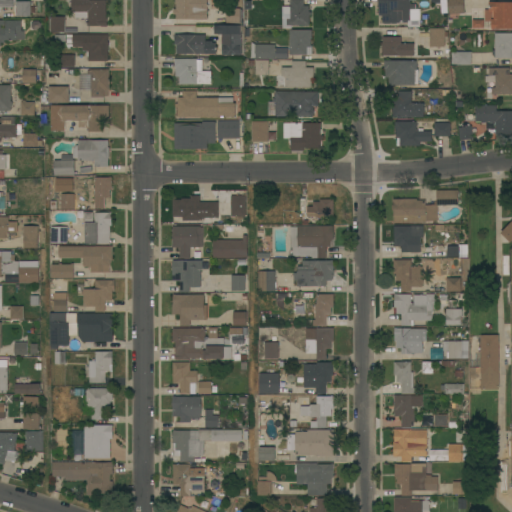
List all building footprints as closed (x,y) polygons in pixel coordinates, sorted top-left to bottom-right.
[(106,0),(106,20),(101,20),(101,26),(87,26),(87,18),(75,18),(75,12),(70,12),(70,0),(106,0)] [(175,19),(175,14),(173,14),(173,9),(175,9),(175,4),(174,4),(174,0),(207,0),(207,19),(175,19)] [(291,25),(291,27),(282,27),(282,6),(289,7),(289,0),(303,0),(303,5),(309,5),(309,12),(311,12),(311,15),(309,15),(309,25),(291,25)] [(409,0),(409,4),(415,4),(415,9),(419,9),(419,26),(407,26),(407,20),(399,20),(399,23),(382,23),(382,15),(378,15),(378,6),(377,7),(377,0),(409,0)] [(440,3),(431,3),(431,0),(440,0),(440,1),(446,1),(447,13),(441,13),(440,3)] [(463,0),(464,13),(448,14),(447,0),(463,0)] [(30,1),(30,7),(34,7),(34,13),(30,13),(30,16),(15,16),(15,2),(30,1)] [(511,2),(511,29),(489,29),(489,21),(484,21),(485,10),(489,10),(489,2),(511,2)] [(225,23),(225,8),(240,8),(240,23),(225,23)] [(50,16),(64,17),(64,32),(50,32),(50,16)] [(483,27),(472,27),(472,19),(483,20),(483,27)] [(0,20),(4,20),(4,25),(0,25),(0,28),(5,28),(5,21),(21,20),(21,31),(23,31),(24,40),(4,40),(4,43),(0,43),(0,20)] [(221,55),(221,33),(215,33),(215,25),(241,25),(241,55),(221,55)] [(429,28),(444,28),(444,47),(429,47),(429,28)] [(289,55),(289,30),(311,30),(311,38),(310,38),(310,45),(311,45),(311,54),(289,55)] [(481,46),(471,46),(471,36),(477,36),(477,33),(481,33),(481,46)] [(511,33),(511,58),(494,58),(494,55),(492,55),(492,50),(494,50),(494,33),(511,33)] [(107,34),(107,42),(108,42),(108,47),(107,47),(107,61),(88,61),(88,57),(86,57),(86,51),(83,51),(83,47),(72,47),(72,46),(66,46),(66,35),(107,34)] [(176,54),(176,45),(174,45),(174,35),(205,35),(205,41),(212,41),(212,43),(215,43),(215,54),(176,54)] [(381,55),(381,46),(379,46),(379,43),(382,43),(382,37),(400,37),(400,43),(414,44),(413,56),(381,55)] [(275,45),(275,59),(254,59),(254,58),(251,58),(251,42),(255,44),(275,45)] [(456,65),(456,64),(451,64),(451,52),(456,52),(471,52),(471,65),(456,65)] [(74,67),(61,67),(60,55),(74,55),(74,67)] [(179,84),(179,77),(175,77),(175,68),(174,68),(174,59),(196,59),(196,60),(202,60),(202,71),(211,71),(211,84),(179,84)] [(268,60),(268,63),(270,63),(269,72),(268,72),(268,75),(255,75),(255,60),(268,60)] [(389,85),(388,78),(385,78),(385,69),(384,69),(384,61),(415,60),(416,85),(389,85)] [(285,87),(285,76),(281,76),(281,67),(291,67),(291,61),(306,61),(305,67),(313,67),(313,82),(311,82),(311,87),(285,87)] [(511,94),(491,94),(491,87),(495,87),(495,75),(488,75),(488,68),(509,68),(509,74),(511,74),(511,94)] [(22,69),(36,70),(36,83),(22,83),(22,69)] [(109,69),(108,91),(108,96),(104,96),(104,97),(90,97),(90,91),(85,91),(85,75),(86,75),(86,70),(90,70),(90,69),(109,69)] [(0,85),(10,85),(10,101),(11,102),(11,106),(11,107),(11,111),(0,111),(0,85)] [(68,87),(68,103),(48,103),(48,86),(68,87)] [(177,117),(177,107),(175,107),(175,104),(177,104),(177,97),(182,97),(182,91),(196,91),(196,98),(218,97),(218,103),(235,103),(235,117),(177,117)] [(318,92),(318,106),(313,106),(313,109),(314,109),(314,115),(312,115),(312,117),(275,116),(275,91),(318,92)] [(392,117),(392,107),(390,107),(390,104),(393,104),(392,98),(397,98),(397,91),(411,91),(411,102),(414,102),(414,103),(423,103),(423,117),(392,117)] [(21,116),(21,102),(22,102),(21,100),(25,100),(25,102),(34,102),(34,116),(21,116)] [(50,106),(108,105),(109,122),(101,122),(101,131),(87,131),(87,127),(78,127),(78,120),(64,121),(64,130),(50,131),(50,106)] [(496,105),(496,111),(511,111),(511,126),(511,134),(495,135),(495,132),(493,132),(493,129),(495,129),(495,121),(485,121),(485,123),(475,123),(475,105),(496,105)] [(0,118),(1,118),(1,117),(14,116),(14,124),(21,124),(21,135),(16,135),(16,137),(5,138),(0,138),(0,118)] [(217,139),(217,121),(239,120),(239,138),(217,139)] [(174,149),(174,123),(201,123),(201,121),(215,121),(215,144),(207,144),(207,149),(174,149)] [(251,121),(268,121),(268,142),(251,142),(251,121)] [(416,121),(416,131),(418,131),(418,128),(423,128),(423,131),(431,131),(431,142),(420,141),(420,146),(399,146),(399,138),(395,138),(395,129),(394,129),(394,122),(395,122),(395,121),(416,121)] [(320,123),(320,129),(321,129),(321,135),(323,135),(323,139),(321,139),(321,141),(321,146),(321,148),(303,148),(303,151),(289,151),(290,138),(284,138),(284,123),(289,123),(320,123)] [(449,123),(450,136),(434,136),(434,123),(449,123)] [(458,127),(471,126),(473,138),(459,140),(458,127)] [(37,147),(23,147),(23,134),(37,134),(37,147)] [(107,140),(107,147),(108,147),(108,158),(108,166),(94,166),(94,161),(77,161),(77,158),(75,158),(75,145),(77,145),(77,140),(107,140)] [(74,160),(74,175),(54,176),(53,160),(74,160)] [(95,190),(93,190),(93,187),(94,187),(94,178),(108,177),(111,177),(111,190),(109,190),(109,197),(104,197),(104,209),(95,209),(95,190)] [(393,223),(393,198),(416,198),(416,200),(425,200),(425,205),(436,205),(436,190),(457,190),(458,205),(437,205),(437,221),(425,221),(425,223),(393,223)] [(61,194),(74,194),(74,209),(61,209),(61,194)] [(204,207),(204,220),(197,220),(197,217),(187,217),(187,219),(182,219),(182,217),(172,217),(172,200),(186,199),(186,202),(193,202),(193,207),(204,207)] [(333,199),(333,216),(323,217),(323,218),(316,218),(316,216),(307,217),(306,207),(312,206),(312,202),(319,202),(319,199),(333,199)] [(205,215),(205,202),(218,202),(218,215),(205,215)] [(84,244),(84,222),(94,222),(94,213),(108,212),(111,212),(111,226),(109,226),(109,244),(84,244)] [(0,216),(8,217),(8,222),(17,222),(17,233),(16,233),(16,235),(8,235),(8,238),(0,238),(0,216)] [(511,220),(511,240),(510,242),(500,233),(511,220)] [(333,226),(333,240),(331,240),(331,247),(325,247),(325,258),(311,258),(311,256),(293,255),(293,252),(291,252),(291,247),(290,247),(290,227),(297,227),(297,225),(333,226)] [(24,248),(24,235),(23,235),(23,226),(38,226),(38,234),(37,234),(37,248),(24,248)] [(200,226),(200,227),(203,227),(203,247),(199,247),(189,247),(189,258),(179,258),(179,247),(172,247),(172,226),(200,226)] [(393,226),(422,226),(423,237),(419,237),(420,253),(410,253),(410,257),(401,258),(401,246),(393,246),(393,226)] [(50,243),(51,227),(67,227),(67,243),(50,243)] [(213,258),(212,240),(242,240),(242,235),(247,235),(247,257),(213,258)] [(112,246),(112,260),(109,260),(109,267),(109,272),(90,272),(90,268),(88,268),(88,267),(83,267),(83,258),(58,258),(58,246),(112,246)] [(459,246),(459,257),(446,257),(446,246),(459,246)] [(0,251),(11,251),(11,255),(14,255),(14,261),(38,261),(38,283),(18,283),(18,282),(5,282),(4,275),(0,275),(0,251)] [(202,260),(202,270),(200,270),(200,287),(189,287),(189,292),(180,292),(180,281),(172,281),(172,260),(202,260)] [(297,287),(297,280),(293,280),(293,273),(297,273),(297,266),(302,266),(301,261),(330,261),(330,260),(332,260),(332,270),(333,270),(333,278),(331,280),(326,280),(326,286),(297,287)] [(411,260),(411,266),(417,266),(417,265),(420,265),(420,266),(422,266),(421,280),(423,280),(423,284),(422,284),(422,287),(410,286),(410,292),(400,292),(400,281),(395,280),(395,274),(393,274),(393,260),(411,260)] [(51,278),(51,264),(58,264),(58,263),(61,263),(61,265),(71,265),(71,263),(73,263),(73,278),(51,278)] [(258,271),(275,271),(275,275),(275,281),(275,291),(258,291),(258,271)] [(231,291),(231,275),(244,275),(245,291),(231,291)] [(460,277),(460,291),(446,291),(446,278),(460,277)] [(111,280),(111,279),(114,279),(114,291),(112,291),(112,300),(104,301),(104,312),(95,312),(95,306),(83,306),(83,295),(81,295),(81,292),(83,292),(83,289),(95,289),(95,280),(111,280)] [(66,292),(66,312),(54,312),(54,300),(51,300),(51,292),(66,292)] [(431,311),(432,311),(432,320),(413,320),(413,326),(401,326),(401,314),(396,314),(396,307),(394,307),(394,294),(396,294),(410,294),(410,303),(413,303),(413,295),(425,295),(425,293),(433,293),(434,300),(431,303),(431,311)] [(203,295),(203,320),(190,320),(190,326),(180,326),(180,315),(171,315),(171,304),(172,304),(172,294),(203,295)] [(333,294),(333,307),(331,307),(331,315),(326,315),(326,326),(312,326),(312,320),(314,320),(315,306),(314,306),(314,304),(316,304),(316,294),(333,294)] [(30,305),(30,295),(38,295),(38,305),(30,305)] [(23,306),(23,320),(10,320),(10,306),(23,306)] [(445,325),(445,309),(462,309),(462,316),(461,316),(461,325),(445,325)] [(233,325),(232,312),(246,311),(246,325),(233,325)] [(50,312),(65,312),(65,322),(68,322),(68,346),(57,346),(57,349),(49,349),(50,312)] [(78,313),(112,313),(113,342),(82,342),(78,335),(78,313)] [(223,345),(223,346),(231,346),(231,359),(203,359),(203,358),(189,358),(189,360),(174,360),(174,342),(172,342),(172,328),(204,328),(204,345),(223,345)] [(217,338),(208,338),(208,328),(217,328),(217,338)] [(305,340),(306,340),(306,328),(333,328),(333,341),(330,341),(331,349),(326,349),(326,359),(316,360),(316,353),(305,353),(305,340)] [(426,329),(426,341),(422,341),(422,353),(410,353),(410,354),(401,354),(401,348),(394,348),(394,341),(393,328),(396,328),(410,328),(410,329),(426,329)] [(498,335),(499,389),(480,389),(480,335),(498,335)] [(468,358),(448,359),(448,351),(443,351),(443,341),(468,341),(468,358)] [(26,342),(26,354),(14,355),(14,343),(26,342)] [(278,359),(264,359),(264,342),(278,342),(278,359)] [(54,351),(64,351),(64,364),(54,364),(54,351)] [(88,361),(91,361),(91,359),(94,359),(94,351),(109,351),(112,351),(112,371),(105,371),(105,383),(89,383),(88,361)] [(422,374),(421,362),(432,361),(433,373),(422,374)] [(172,362),(189,362),(189,371),(193,371),(193,370),(195,369),(195,371),(197,371),(197,383),(195,383),(195,394),(180,394),(180,383),(172,383),(172,362)] [(330,362),(333,362),(332,376),(331,375),(331,382),(326,382),(326,394),(315,394),(315,384),(309,384),(309,376),(314,376),(314,372),(316,372),(316,362),(330,362)] [(411,362),(411,372),(412,372),(412,374),(411,374),(411,387),(414,387),(414,393),(401,393),(401,382),(396,382),(396,375),(393,375),(393,362),(411,362)] [(259,394),(259,374),(279,373),(279,393),(259,394)] [(198,394),(198,382),(210,382),(210,394),(198,394)] [(40,384),(40,393),(14,394),(14,384),(40,384)] [(464,384),(464,394),(444,394),(444,384),(464,384)] [(112,388),(112,402),(110,402),(110,407),(104,408),(105,419),(91,420),(91,408),(86,408),(86,388),(112,388)] [(309,404),(316,404),(316,396),(330,396),(330,395),(333,395),(333,406),(333,409),(331,409),(331,416),(326,416),(326,428),(317,428),(317,422),(316,422),(316,417),(309,417),(309,404)] [(411,395),(411,396),(422,396),(422,406),(414,406),(414,422),(411,422),(411,427),(401,427),(400,416),(393,417),(393,396),(411,395)] [(23,396),(39,396),(38,408),(23,408),(23,396)] [(200,418),(190,418),(190,423),(180,423),(180,416),(172,416),(172,396),(175,396),(175,397),(200,397),(200,418)] [(205,428),(204,410),(212,409),(212,415),(217,415),(217,427),(205,428)] [(39,430),(22,430),(22,413),(39,413),(39,430)] [(447,414),(447,426),(434,426),(434,414),(447,414)] [(84,426),(95,426),(95,425),(112,425),(112,439),(109,439),(110,458),(84,458),(84,426)] [(241,430),(241,442),(203,441),(203,456),(199,456),(199,457),(194,457),(193,462),(180,462),(180,456),(172,456),(173,430),(199,431),(199,429),(241,430)] [(411,429),(411,430),(426,430),(426,457),(411,457),(411,462),(401,462),(401,457),(393,457),(393,429),(411,429)] [(333,430),(333,456),(316,456),(316,455),(295,455),(295,450),(287,450),(287,434),(295,434),(295,432),(307,432),(307,430),(333,430)] [(43,450),(39,450),(39,452),(26,452),(26,437),(23,437),(23,432),(26,432),(26,431),(40,431),(40,432),(43,432),(43,450)] [(0,463),(0,432),(10,432),(17,434),(15,446),(9,445),(8,450),(18,452),(16,462),(5,460),(4,464),(0,463)] [(448,462),(448,444),(462,444),(463,461),(448,462)] [(258,461),(258,447),(275,447),(274,461),(258,461)] [(429,460),(429,449),(446,449),(446,459),(429,460)] [(508,495),(505,495),(505,492),(501,493),(500,462),(505,461),(505,459),(507,459),(508,495)] [(95,462),(95,463),(107,463),(107,462),(112,462),(112,470),(112,474),(110,474),(110,481),(112,481),(112,494),(96,494),(92,494),(92,495),(87,495),(87,480),(65,480),(65,477),(52,477),(52,462),(95,462)] [(318,463),(318,464),(333,464),(333,478),(331,478),(331,484),(326,484),(326,495),(307,495),(307,484),(296,484),(296,473),(294,473),(294,465),(296,465),(296,463),(318,463)] [(411,490),(411,496),(401,495),(401,484),(396,484),(396,477),(393,477),(393,473),(394,473),(394,463),(397,463),(397,464),(411,464),(411,473),(425,473),(425,475),(431,475),(431,477),(438,477),(437,491),(411,490)] [(189,464),(189,468),(195,468),(195,469),(204,469),(204,491),(190,491),(190,496),(180,496),(180,485),(172,485),(172,464),(189,464)] [(257,495),(258,476),(266,477),(266,471),(269,472),(273,474),(274,476),(276,479),(276,481),(271,481),(271,496),(257,495)] [(452,495),(452,482),(465,482),(465,494),(452,495)] [(393,511),(393,497),(411,497),(411,501),(429,501),(429,511),(393,511)] [(309,511),(309,508),(316,508),(316,498),(333,498),(334,510),(331,510),(331,511),(309,511)]
